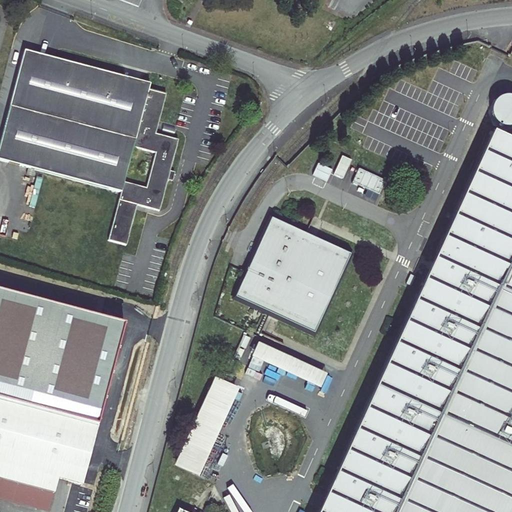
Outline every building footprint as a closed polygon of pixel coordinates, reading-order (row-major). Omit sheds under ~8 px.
[(182,143),(159,136),(168,98),(151,93),(153,86),(28,50),(0,154),(0,158),(124,194),(110,242),(128,247),(138,207),(160,214),(170,182),(175,184),(178,175),(172,174),(182,143)] [(511,511),(511,146),(498,140),(329,511),(511,511)] [(333,173),(342,177),(350,159),(341,155),(333,173)] [(379,194),(385,178),(357,168),(351,184),(379,194)] [(350,257),(271,221),(235,299),(314,336),(350,257)] [(78,487),(125,327),(0,290),(0,499),(45,511),(55,480),(78,487)]
